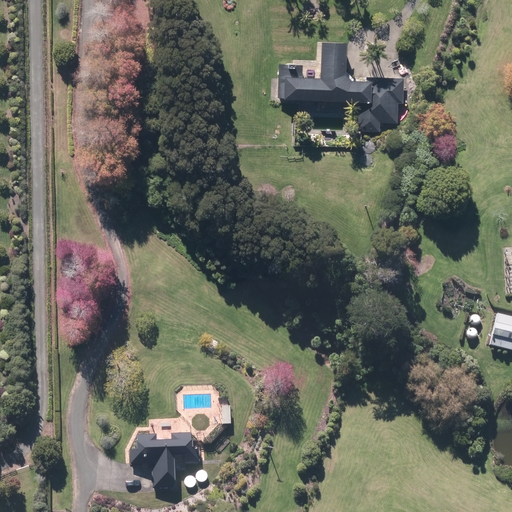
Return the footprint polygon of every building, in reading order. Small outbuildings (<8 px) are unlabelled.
[(301,67),(281,67),(280,97),(363,99),(362,130),(379,131),(379,122),(397,122),(397,102),(402,103),(402,83),(351,81),(346,75),(347,44),(323,43),(322,79),(301,79),(301,67)] [(511,313),(496,313),(496,334),(511,334),(511,313)] [(511,344),(511,339),(491,336),(489,352),(511,355),(511,344)] [(222,405),(222,424),(232,424),(232,405),(222,405)] [(198,435),(131,435),(131,464),(155,464),(155,489),(175,489),(175,464),(198,464),(198,435)]
